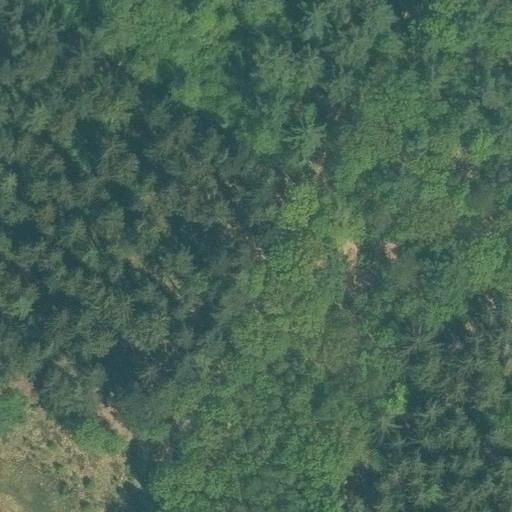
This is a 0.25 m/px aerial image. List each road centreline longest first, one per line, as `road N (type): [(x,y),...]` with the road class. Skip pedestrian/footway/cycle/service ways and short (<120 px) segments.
road 1 (track): [(431,0),(131,511)]
road 2 (track): [(3,0),(264,173)]
